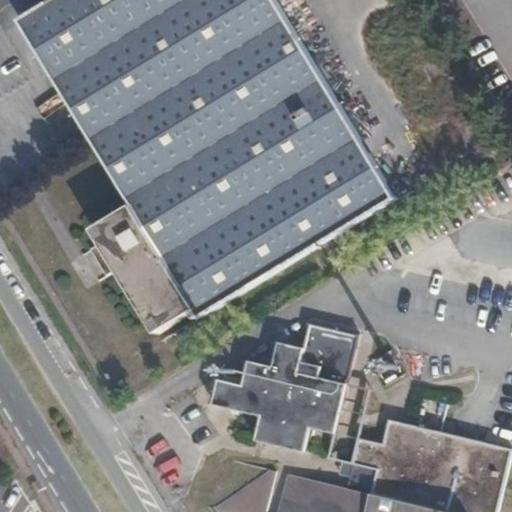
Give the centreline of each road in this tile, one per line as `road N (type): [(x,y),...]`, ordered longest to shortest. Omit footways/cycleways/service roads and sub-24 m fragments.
road 1 (unknown): [(95,433),(293,316),(511,232)]
road 2 (tertiary): [(142,511),(0,278)]
road 3 (unknown): [(346,0),(448,151)]
road 4 (tertiary): [(0,382),(78,511)]
